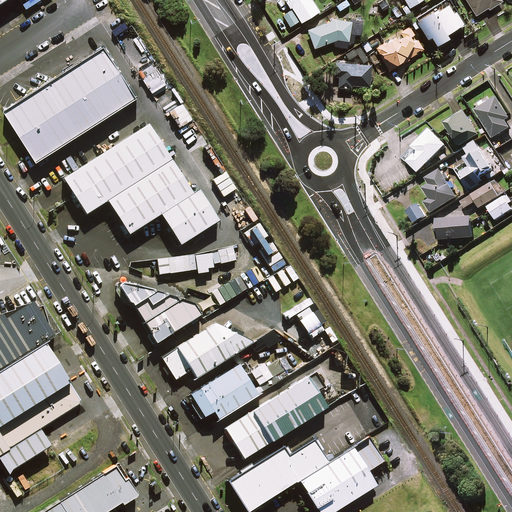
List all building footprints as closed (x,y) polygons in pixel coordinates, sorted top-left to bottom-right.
[(284,0),(291,10),(282,15),(290,26),(299,20),(301,22),(318,11),(311,0),(284,0)] [(403,0),(407,4),(401,8),(406,15),(411,12),(408,8),(409,8),(421,0),(403,0)] [(465,0),(475,15),(487,8),(488,10),(501,1),(500,0),(465,0)] [(462,23),(449,2),(432,13),(431,10),(415,20),(426,38),(429,36),(434,44),(446,37),(445,34),(462,23)] [(342,9),(339,4),(330,10),(333,15),(342,9)] [(397,6),(391,9),(396,18),(402,14),(397,6)] [(354,35),(361,35),(362,21),(332,18),(332,20),(307,31),(316,50),(333,42),(333,47),(348,48),(349,42),(354,42),(354,35)] [(423,49),(409,27),(375,49),(389,70),(423,49)] [(366,39),(360,43),(366,53),(372,49),(366,39)] [(104,45),(3,107),(32,153),(133,91),(104,45)] [(366,68),(366,58),(348,57),(347,63),(333,62),(332,77),(338,77),(337,87),(350,88),(351,85),(370,87),(371,68),(366,68)] [(171,91),(153,64),(138,73),(157,101),(171,91)] [(510,118),(496,96),(474,111),(494,140),(511,129),(506,120),(510,118)] [(187,122),(174,102),(161,109),(174,130),(187,122)] [(478,135),(465,112),(445,124),(459,147),(478,135)] [(105,195),(169,155),(149,122),(63,176),(83,208),(105,195)] [(446,146),(430,130),(413,148),(417,153),(408,162),(419,173),(446,146)] [(491,165),(475,141),(464,149),(469,155),(464,159),(470,168),(460,174),(471,190),(483,182),(478,175),(491,165)] [(208,145),(203,148),(219,174),(224,171),(208,145)] [(191,190),(169,155),(105,195),(127,230),(159,210),(191,190)] [(457,197),(440,171),(426,180),(430,185),(423,189),(430,200),(425,203),(432,214),(457,197)] [(234,184),(225,172),(220,176),(228,188),(234,184)] [(496,179),(461,202),(465,209),(476,202),(480,209),(505,193),(496,179)] [(191,190),(159,210),(177,240),(216,216),(197,186),(191,190)] [(511,202),(511,201),(508,196),(488,208),(496,221),(511,210),(511,208),(509,204),(511,202)] [(426,216),(418,205),(407,212),(414,224),(426,216)] [(248,207),(243,210),(252,223),(257,220),(248,207)] [(473,238),(471,217),(436,220),(438,241),(473,238)] [(234,261),(232,248),(216,250),(216,253),(156,259),(158,274),(195,270),(196,274),(212,272),(211,264),(234,261)] [(296,279),(288,266),(283,270),(291,282),(296,279)] [(287,280),(282,272),(277,275),(282,283),(287,280)] [(279,289),(272,277),(267,280),(274,292),(279,289)] [(153,339),(198,311),(189,297),(127,279),(119,284),(153,339)] [(200,298),(195,302),(203,313),(208,310),(200,298)] [(311,304),(308,299),(282,315),(285,320),(311,304)] [(0,362),(42,338),(20,301),(0,312),(0,362)] [(252,337),(215,318),(162,351),(175,372),(191,362),(196,371),(252,337)] [(0,419),(65,381),(42,342),(0,366),(0,419)] [(257,389),(238,358),(188,389),(203,412),(210,407),(215,415),(257,389)] [(324,402),(306,373),(225,424),(243,452),(324,402)] [(0,446),(77,401),(65,381),(0,419),(0,446)] [(49,441),(39,426),(2,449),(11,464),(49,441)] [(368,432),(350,443),(364,466),(382,454),(368,432)] [(247,507),(297,477),(328,457),(313,434),(288,449),(284,443),(228,477),(247,507)] [(321,511),(373,480),(350,443),(328,457),(297,477),(318,511),(321,511)] [(116,458),(29,511),(99,511),(136,489),(116,458)]
